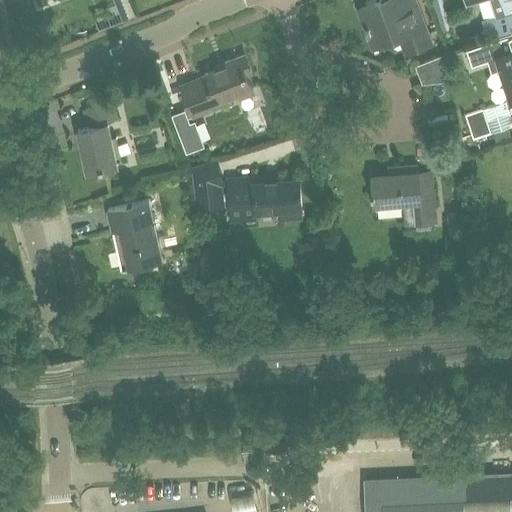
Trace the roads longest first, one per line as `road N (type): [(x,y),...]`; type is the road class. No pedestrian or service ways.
road 1 (tertiary): [(60,511),(48,309),(0,136)]
road 2 (residential): [(307,60),(303,105),(313,129),(329,139),(386,137),(407,110),(406,98),(385,80),(338,60)]
road 3 (tertiary): [(6,96),(253,0)]
